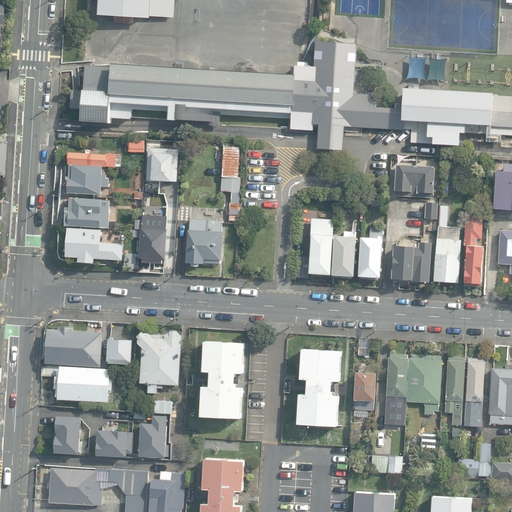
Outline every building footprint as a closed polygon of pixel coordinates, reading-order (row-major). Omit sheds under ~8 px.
[(100,0),(100,13),(152,16),(152,15),(175,16),(175,0),(100,0)] [(355,93),(357,44),(317,42),(316,62),(297,61),(296,76),(112,64),(112,66),(87,64),(85,88),(69,87),(68,106),(85,106),(84,122),(112,124),(112,116),(132,117),(132,104),(170,106),(169,120),(192,121),(192,119),(208,120),(208,126),(219,126),(219,114),(189,112),(189,108),(294,114),(293,130),(310,131),(310,130),(314,130),(314,125),(320,125),(319,141),(318,149),(344,150),(345,142),(345,128),(402,131),(404,102),(396,102),(396,108),(378,107),(378,102),(376,102),(376,98),(371,98),(371,94),(355,93)] [(511,96),(498,96),(498,93),(492,92),(492,95),(419,91),(419,83),(407,82),(404,122),(406,122),(406,130),(410,130),(409,142),(433,143),(433,146),(462,148),(463,135),(470,135),(470,132),(485,133),(485,140),(502,141),(502,135),(511,135),(511,96)] [(145,153),(145,141),(129,140),(129,153),(145,153)] [(158,193),(161,142),(149,141),(146,191),(145,191),(142,228),(141,228),(139,259),(166,260),(168,229),(167,229),(168,216),(158,216),(159,193),(158,193)] [(222,175),(238,176),(240,145),(224,144),(222,175)] [(69,164),(116,167),(117,154),(108,154),(108,155),(91,154),(91,150),(87,150),(87,153),(70,152),(69,164)] [(476,175),(477,165),(476,165),(477,157),(468,157),(467,174),(476,175)] [(69,193),(102,195),(103,186),(110,187),(110,178),(107,178),(107,175),(103,175),(104,167),(71,165),(70,179),(69,179),(69,180),(66,183),(66,188),(68,191),(69,193)] [(396,196),(434,198),(436,168),(398,165),(396,196)] [(504,172),(496,172),(494,210),(511,211),(511,166),(504,165),(504,172)] [(229,213),(238,214),(239,177),(222,176),(221,190),(232,190),(231,201),(230,201),(229,213)] [(301,229),(311,230),(312,216),(314,196),(303,196),(301,229)] [(66,225),(109,228),(110,219),(113,219),(114,208),(111,208),(111,206),(102,205),(102,199),(71,198),(70,211),(67,211),(66,225)] [(142,209),(143,198),(134,198),(133,198),(133,207),(137,207),(137,209),(142,209)] [(440,226),(447,226),(449,206),(441,205),(440,226)] [(318,216),(312,216),(311,230),(314,230),(310,273),(332,274),(335,225),(318,224),(318,216)] [(465,283),(482,284),(484,247),(478,247),(478,239),(482,239),(484,217),(467,216),(465,246),(467,246),(465,283)] [(193,266),(199,266),(201,264),(205,264),(205,263),(221,264),(221,260),(222,260),(224,232),(222,232),(222,220),(191,219),(191,230),(189,230),(187,263),(191,263),(193,266)] [(375,280),(380,281),(380,277),(381,277),(384,238),(382,238),(383,228),(371,227),(371,238),(363,237),(360,276),(375,277),(375,280)] [(79,262),(95,263),(95,258),(123,260),(124,244),(101,242),(102,231),(102,230),(68,228),(67,257),(79,258),(79,262)] [(511,230),(500,230),(499,264),(511,264),(511,230)] [(131,243),(139,243),(139,231),(132,231),(131,243)] [(344,279),(353,279),(353,276),(356,276),(358,237),(353,236),(353,232),(345,232),(345,236),(337,236),(334,275),(344,275),(344,279)] [(498,236),(488,235),(488,249),(486,292),(485,302),(495,302),(498,236)] [(433,279),(458,281),(460,254),(459,254),(460,238),(437,236),(433,279)] [(393,279),(430,280),(432,241),(420,240),(419,246),(395,244),(393,279)] [(138,271),(139,253),(124,253),(123,270),(138,271)] [(46,361),(100,365),(102,331),(70,329),(70,325),(60,325),(60,328),(48,327),(46,361)] [(149,392),(158,393),(158,383),(180,384),(183,335),(181,335),(178,332),(179,330),(171,330),(168,334),(166,334),(166,335),(152,334),(150,333),(145,333),(144,331),(139,336),(140,343),(144,347),(141,383),(150,383),(149,392)] [(132,362),(133,338),(108,337),(108,359),(109,359),(109,361),(132,362)] [(359,355),(370,356),(371,338),(361,338),(360,338),(359,355)] [(203,415),(242,417),(244,387),(237,387),(237,373),(244,373),(246,343),(206,341),(205,371),(212,371),(211,386),(204,386),(203,415)] [(298,424),(339,427),(341,395),(334,395),(335,381),(342,381),(344,351),(303,348),(301,379),(308,380),(307,393),(300,392),(298,424)] [(387,422),(404,423),(405,396),(406,396),(409,357),(408,357),(408,353),(390,352),(390,355),(388,355),(387,395),(388,395),(387,422)] [(425,412),(434,413),(435,409),(439,409),(439,401),(440,402),(443,358),(441,358),(441,354),(411,353),(410,357),(409,357),(407,400),(426,401),(425,412)] [(461,425),(465,358),(449,357),(446,412),(454,413),(453,425),(461,425)] [(482,426),(485,359),(469,358),(465,425),(482,426)] [(58,397),(108,400),(109,389),(112,389),(113,377),(110,377),(110,368),(42,364),(41,374),(55,375),(55,387),(56,387),(56,394),(58,394),(58,397)] [(511,368),(492,368),(490,424),(511,424),(511,368)] [(356,407),(374,408),(374,399),(375,399),(376,371),(356,370),(355,398),(356,398),(356,407)] [(156,412),(172,413),(172,402),(157,401),(156,412)] [(82,417),(57,415),(55,453),(79,454),(82,417)] [(153,423),(141,423),(140,456),(169,457),(169,444),(166,444),(168,415),(154,415),(153,423)] [(360,443),(361,422),(352,422),(351,443),(360,443)] [(133,433),(98,431),(97,455),(127,457),(127,454),(132,454),(133,433)] [(511,462),(490,461),(491,444),(481,443),(479,476),(492,476),(492,479),(511,480),(511,462)] [(403,474),(404,456),(390,455),(390,456),(373,455),(372,472),(403,474)] [(203,511),(243,511),(243,505),(236,504),(237,490),(246,490),(248,460),(207,458),(205,488),(212,488),(211,503),(204,503),(203,511)] [(478,476),(479,460),(459,459),(458,475),(478,476)] [(417,475),(438,476),(439,463),(417,462),(417,475)] [(51,488),(50,503),(102,505),(103,488),(120,484),(127,494),(126,511),(145,511),(148,471),(96,468),(96,471),(53,469),(52,482),(49,482),(49,488),(51,488)] [(148,511),(181,511),(182,506),(183,506),(185,481),(188,481),(188,471),(160,469),(159,477),(152,477),(148,511)] [(394,511),(395,492),(356,489),(354,511),(394,511)] [(476,511),(477,498),(436,496),(435,511),(476,511)]
